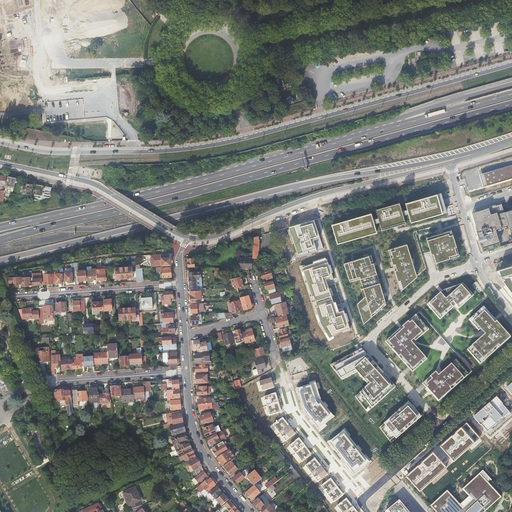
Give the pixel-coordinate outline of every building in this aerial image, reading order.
[(26,0),(28,12),(58,8),(56,0),(26,0)] [(26,62),(44,60),(41,42),(23,45),(26,62)] [(278,75),(272,76),(277,92),(282,90),(286,89),(283,79),(282,79),(282,78),(279,79),(278,75)] [(53,122),(52,92),(44,92),(45,122),(53,122)] [(287,108),(289,113),(299,110),(299,112),(301,112),(300,110),(308,107),(307,103),(303,104),(302,102),(285,107),(285,108),(287,108)] [(511,165),(483,174),(486,185),(511,177),(511,165)] [(8,177),(6,188),(7,188),(8,186),(11,187),(11,188),(13,188),(15,178),(8,177)] [(31,194),(33,185),(27,184),(27,185),(24,185),(19,184),(18,195),(22,196),(23,194),(27,195),(27,194),(31,194)] [(35,184),(33,193),(42,195),(44,186),(35,184)] [(407,209),(409,214),(411,223),(447,212),(441,193),(405,203),(407,209)] [(405,221),(403,216),(402,211),(400,203),(376,210),(378,217),(380,223),(381,228),(405,221)] [(475,229),(481,248),(487,247),(486,245),(488,244),(488,246),(489,247),(490,248),(491,248),(492,248),(492,247),(493,246),(493,245),(492,243),(493,243),(494,244),(499,243),(496,230),(508,226),(509,228),(511,227),(511,208),(510,209),(510,210),(504,212),(501,204),(496,205),(495,205),(494,205),(493,205),(492,205),(491,206),(490,206),(489,207),(488,208),(471,213),(475,225),(475,229)] [(308,219),(327,214),(325,206),(306,211),(308,219)] [(377,232),(374,224),(373,219),(371,213),(331,225),(337,244),(377,232)] [(313,220),(288,227),(298,257),(323,249),(313,220)] [(427,235),(435,262),(460,255),(453,228),(444,230),(427,235)] [(409,240),(390,246),(396,268),(403,287),(418,273),(409,240)] [(161,254),(150,255),(151,266),(171,265),(170,257),(161,258),(161,254)] [(362,282),(377,277),(374,265),(371,255),(343,263),(350,281),(360,277),(362,282)] [(252,258),(239,257),(238,268),(248,268),(252,268),(252,265),(257,265),(257,258),(252,258)] [(337,313),(325,279),(332,276),(327,259),(302,267),(312,296),(313,295),(317,306),(315,307),(321,323),(329,337),(342,330),(349,328),(344,310),(337,313)] [(77,262),(74,263),(75,271),(77,271),(78,280),(86,280),(86,271),(78,271),(77,262)] [(511,265),(496,271),(511,293),(511,265)] [(124,267),(125,278),(136,278),(136,268),(136,266),(124,267)] [(125,278),(124,267),(116,268),(116,279),(125,278)] [(157,272),(162,272),(162,277),(171,277),(171,267),(162,268),(162,267),(157,267),(157,272)] [(87,271),(88,281),(93,281),(93,278),(97,278),(96,274),(96,271),(96,270),(96,269),(91,269),(91,271),(87,271)] [(96,274),(97,278),(97,280),(106,280),(105,269),(96,270),(96,271),(96,274)] [(270,270),(262,272),(264,280),(272,277),(270,270)] [(30,271),(28,271),(28,278),(23,278),(23,286),(29,286),(29,282),(31,282),(30,278),(32,277),(32,274),(32,271),(30,271)] [(189,280),(195,280),(201,280),(201,271),(188,272),(189,280)] [(73,281),(75,281),(75,272),(65,273),(65,281),(67,281),(67,282),(73,282),(73,281)] [(32,274),(32,277),(33,285),(42,284),(41,276),(41,275),(41,274),(40,274),(39,274),(39,273),(39,274),(32,274)] [(53,274),(44,275),(44,284),(54,283),(53,274)] [(244,286),(241,277),(230,280),(231,284),(233,283),(234,289),(244,286)] [(357,305),(363,325),(386,303),(383,296),(377,277),(362,282),(365,297),(357,305)] [(201,280),(195,280),(189,280),(189,289),(195,288),(195,290),(202,290),(201,280)] [(267,287),(269,293),(276,292),(273,281),(264,283),(266,288),(267,287)] [(475,294),(463,283),(443,290),(427,304),(441,319),(456,305),(459,309),(475,294)] [(195,290),(190,291),(190,302),(196,302),(196,299),(201,298),(201,294),(203,293),(203,290),(202,290),(195,290)] [(173,298),(172,292),(164,293),(164,297),(162,297),(162,305),(171,304),(170,299),(173,298)] [(279,292),(270,294),(272,303),(281,301),(279,292)] [(239,295),(240,298),(242,305),(242,307),(243,310),(250,308),(251,306),(248,295),(244,297),(243,294),(239,295)] [(152,298),(141,299),(142,309),(153,308),(152,298)] [(103,301),(103,302),(104,311),(111,311),(112,315),(115,315),(115,313),(114,300),(103,301)] [(239,300),(229,303),(232,312),(232,313),(243,309),(242,307),(242,305),(240,305),(239,300)] [(97,302),(91,302),(92,312),(104,311),(103,302),(97,303),(97,302)] [(275,305),(277,316),(286,314),(289,313),(286,302),(275,305)] [(56,306),(53,306),(54,313),(56,312),(56,313),(66,312),(66,303),(56,303),(56,306)] [(191,312),(189,312),(189,315),(196,314),(196,312),(197,312),(197,311),(202,311),(202,303),(197,303),(197,304),(191,304),(191,312)] [(43,308),(38,308),(39,320),(48,319),(48,316),(53,315),(52,306),(43,307),(43,308)] [(485,334),(469,348),(482,363),(511,337),(495,319),(483,307),(468,320),(475,327),(477,326),(485,334)] [(138,308),(127,309),(127,320),(139,319),(139,313),(138,308)] [(31,309),(18,310),(22,319),(31,319),(31,309)] [(115,313),(115,315),(115,320),(119,319),(119,321),(127,320),(127,309),(119,310),(119,312),(115,313)] [(162,314),(163,324),(169,323),(173,323),(172,313),(162,314)] [(289,325),(286,314),(277,316),(275,317),(278,328),(289,325)] [(428,329),(415,314),(402,326),(403,328),(401,330),(399,329),(385,341),(409,369),(412,372),(427,359),(411,341),(419,334),(421,336),(428,329)] [(201,315),(191,316),(192,324),(198,324),(198,320),(201,320),(201,315)] [(162,333),(162,338),(173,337),(173,333),(175,333),(174,325),(173,325),(173,323),(169,323),(169,332),(162,333)] [(93,331),(94,331),(93,325),(83,326),(84,331),(90,331),(90,334),(93,334),(93,331)] [(273,329),(274,333),(280,331),(280,333),(278,333),(280,338),(288,336),(285,326),(273,329)] [(246,332),(242,333),(245,344),(255,341),(251,329),(246,330),(246,332)] [(240,330),(233,332),(235,341),(236,344),(243,342),(240,330)] [(231,333),(223,335),(226,345),(234,342),(231,333)] [(289,337),(279,340),(283,352),(292,349),(289,337)] [(200,349),(200,352),(206,351),(208,351),(206,342),(200,343),(200,341),(193,341),(194,349),(197,349),(199,349),(200,349)] [(107,346),(107,353),(108,358),(118,357),(117,345),(107,346)] [(256,357),(257,361),(263,359),(262,356),(264,355),(262,347),(253,350),(255,357),(256,357)] [(39,349),(33,350),(36,358),(39,358),(40,362),(41,365),(48,364),(48,362),(51,362),(50,355),(48,356),(47,348),(39,348),(39,349)] [(368,411),(396,387),(366,352),(362,348),(330,364),(342,379),(356,371),(368,384),(355,395),(368,411)] [(203,355),(194,356),(195,362),(204,362),(207,362),(210,361),(209,351),(208,351),(206,351),(203,352),(203,355)] [(168,353),(168,362),(168,363),(177,363),(177,362),(176,352),(168,353)] [(107,353),(93,354),(93,356),(94,363),(99,363),(99,365),(103,364),(108,363),(108,358),(107,353)] [(129,355),(129,364),(142,364),(141,354),(129,355)] [(310,375),(317,370),(307,354),(299,358),(310,375)] [(51,367),(52,375),(55,375),(54,367),(60,367),(60,361),(61,361),(60,356),(55,356),(55,360),(52,360),(52,367),(51,367)] [(93,356),(83,356),(84,368),(94,367),(94,365),(94,363),(93,356)] [(128,357),(120,358),(120,366),(129,366),(128,357)] [(257,361),(254,362),(256,370),(257,374),(262,373),(261,369),(265,368),(263,359),(257,361)] [(423,383),(425,386),(429,391),(439,401),(469,374),(456,359),(439,375),(436,372),(423,383)] [(70,360),(61,361),(61,370),(71,369),(70,360)] [(73,361),(73,371),(78,370),(78,369),(81,369),(81,360),(73,361)] [(199,363),(192,363),(192,367),(199,366),(199,367),(195,367),(195,372),(205,371),(205,372),(208,372),(207,366),(206,364),(199,364),(199,363)] [(204,372),(195,373),(196,384),(207,383),(207,375),(206,375),(206,372),(204,372)] [(271,378),(259,381),(262,391),(274,387),(271,378)] [(315,383),(297,389),(303,410),(318,429),(333,416),(320,400),(315,383)] [(206,385),(199,385),(199,390),(197,391),(197,396),(207,395),(206,385)] [(120,386),(111,387),(111,396),(121,396),(120,386)] [(133,388),(133,389),(134,399),(144,398),(144,392),(144,387),(133,388)] [(93,389),(89,389),(89,398),(94,398),(94,399),(98,398),(98,390),(94,390),(93,389)] [(121,390),(122,402),(134,401),(134,399),(133,389),(121,390)] [(64,391),(63,390),(58,391),(58,392),(55,393),(57,401),(60,401),(61,404),(66,403),(65,399),(65,397),(64,391)] [(66,403),(67,413),(73,412),(72,407),(70,391),(64,392),(63,390),(64,391),(65,397),(65,399),(66,403)] [(70,391),(72,407),(78,406),(78,401),(88,400),(87,393),(86,393),(86,391),(76,392),(75,391),(70,391)] [(276,393),(265,396),(270,415),(281,412),(276,393)] [(104,395),(100,395),(100,403),(109,403),(109,394),(104,394),(104,395)] [(509,412),(496,397),(474,417),(487,432),(509,412)] [(422,416),(408,400),(379,427),(393,442),(422,416)] [(180,401),(170,402),(171,410),(180,410),(180,401)] [(216,408),(215,403),(214,403),(198,405),(199,410),(211,409),(212,411),(218,410),(218,407),(216,408)] [(178,412),(171,413),(173,424),(183,423),(181,414),(179,414),(178,412)] [(213,422),(209,412),(205,413),(202,414),(203,416),(200,417),(202,425),(208,423),(208,424),(213,422)] [(295,434),(283,418),(273,425),(286,441),(295,434)] [(264,430),(257,422),(255,423),(261,431),(264,430)] [(480,439),(467,424),(440,447),(453,462),(480,439)] [(179,427),(181,426),(181,425),(174,427),(176,434),(185,431),(184,427),(182,428),(179,428),(179,427)] [(204,431),(203,431),(206,437),(215,433),(212,425),(204,429),(204,431)] [(222,431),(207,439),(209,443),(210,443),(212,446),(220,441),(226,438),(222,431)] [(369,462),(344,431),(329,442),(354,474),(369,462)] [(176,435),(170,436),(173,446),(173,445),(178,444),(178,443),(183,441),(182,438),(187,437),(185,433),(176,436),(176,435)] [(311,454),(299,438),(290,445),(302,461),(311,454)] [(223,442),(217,445),(212,449),(216,456),(221,453),(220,451),(222,450),(221,449),(220,449),(225,446),(223,442)] [(172,451),(174,456),(178,454),(182,452),(191,448),(189,443),(185,445),(184,443),(180,445),(179,444),(178,444),(173,445),(175,450),(172,451)] [(186,461),(191,459),(190,455),(194,453),(191,449),(184,453),(183,452),(182,452),(178,454),(181,459),(184,457),(186,461)] [(224,453),(217,458),(222,465),(229,460),(234,456),(229,450),(228,450),(224,453)] [(279,450),(275,453),(281,460),(285,457),(279,450)] [(446,469),(433,453),(407,476),(420,491),(446,469)] [(194,470),(197,475),(203,471),(200,466),(201,466),(196,458),(189,462),(193,470),(194,470)] [(327,474),(315,459),(306,466),(318,481),(327,474)] [(237,470),(230,461),(223,466),(230,475),(237,470)] [(300,476),(293,468),(289,471),(296,480),(300,476)] [(244,478),(246,477),(249,475),(244,470),(240,473),(233,478),(237,483),(244,478)] [(259,476),(254,470),(249,475),(246,477),(253,485),(261,479),(259,477),(259,476)] [(194,478),(189,483),(191,486),(194,483),(193,482),(196,480),(198,482),(201,480),(202,481),(204,479),(203,478),(204,477),(206,475),(203,472),(195,479),(194,478)] [(448,492),(432,507),(436,511),(484,511),(500,498),(479,475),(463,491),(469,497),(459,506),(448,492)] [(207,478),(203,482),(205,483),(206,482),(208,485),(204,488),(207,492),(215,484),(216,484),(210,478),(208,480),(207,478)] [(343,495),(331,479),(321,486),(334,502),(343,495)] [(217,486),(215,484),(207,492),(208,494),(210,492),(217,486)] [(254,486),(245,493),(251,500),(259,493),(254,486)] [(208,494),(207,495),(208,496),(211,494),(215,498),(219,495),(217,493),(221,490),(218,487),(210,493),(210,492),(208,494)] [(131,509),(142,505),(134,488),(123,492),(131,509)] [(223,493),(220,496),(216,500),(221,505),(228,499),(223,493)] [(262,508),(265,506),(262,502),(263,502),(262,500),(264,499),(262,496),(253,502),(258,509),(261,507),(262,508)] [(356,511),(346,499),(337,506),(342,511),(356,511)] [(238,511),(229,500),(220,508),(221,510),(226,506),(230,511),(238,511)] [(406,511),(398,502),(386,511),(406,511)] [(103,511),(102,509),(101,510),(99,503),(79,511),(103,511)]
